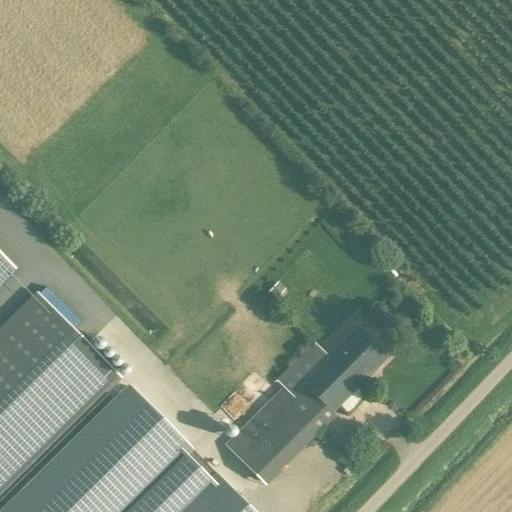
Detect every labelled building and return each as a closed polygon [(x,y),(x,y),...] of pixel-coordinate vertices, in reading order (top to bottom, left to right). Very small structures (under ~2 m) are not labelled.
[(0,277),(11,266),(0,255),(0,277)] [(0,500),(123,379),(39,294),(0,332),(0,500)] [(276,382),(320,425),(385,357),(357,329),(330,356),(315,342),(276,382)] [(253,511),(130,387),(3,511),(126,511),(171,468),(196,494),(177,511),(253,511)] [(262,482),(274,469),(238,433),(225,446),(262,482)]
